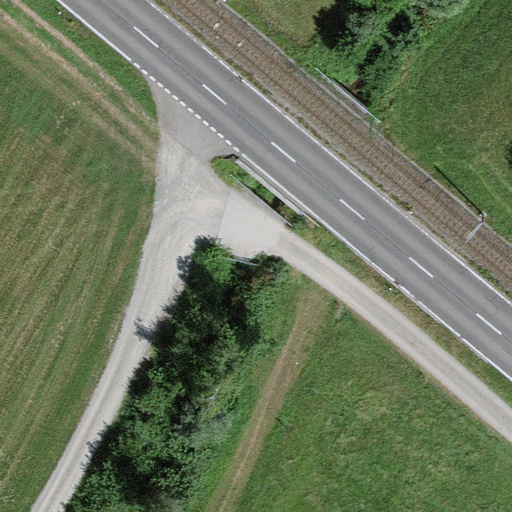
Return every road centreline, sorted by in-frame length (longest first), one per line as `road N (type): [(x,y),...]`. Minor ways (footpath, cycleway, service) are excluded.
road 1 (primary): [(511,340),(106,0)]
road 2 (track): [(511,424),(345,285),(285,243),(195,201)]
road 3 (track): [(54,511),(108,420),(195,201)]
road 4 (track): [(195,201),(202,80)]
